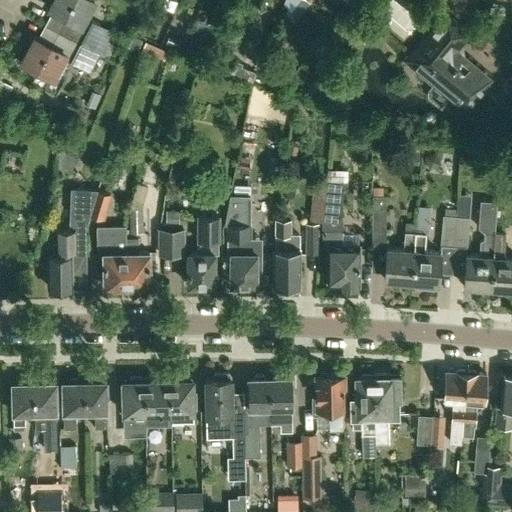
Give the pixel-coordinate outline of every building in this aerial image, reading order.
[(94,0),(53,0),(49,8),(66,16),(58,31),(100,53),(112,30),(93,20),(90,24),(84,21),(95,0),(94,0)] [(284,0),(283,4),(291,12),(300,0),(284,0)] [(487,79),(461,57),(462,54),(459,51),(456,52),(455,53),(448,47),(463,29),(444,13),(405,59),(414,67),(415,65),(436,82),(430,89),(431,94),(441,103),(446,103),(452,96),(464,106),(487,79)] [(51,45),(38,38),(34,36),(21,61),(37,70),(31,80),(56,94),(65,78),(56,74),(65,58),(90,71),(100,53),(58,31),(51,45)] [(252,81),(253,81),(256,72),(241,66),(242,62),(231,58),(226,70),(238,75),(237,76),(252,82),(252,81)] [(321,232),(323,231),(323,246),(329,246),(329,280),(340,281),(340,284),(344,284),(346,288),(352,287),(354,284),(359,284),(359,246),(341,246),(342,231),(343,231),(342,180),(326,179),(321,232)] [(137,182),(129,208),(130,232),(143,232),(143,208),(142,208),(148,185),(137,182)] [(70,290),(72,287),(72,285),(87,286),(87,228),(90,215),(97,189),(71,188),(70,228),(57,229),(57,242),(54,242),(54,254),(49,254),(49,287),(52,287),(54,290),(70,290)] [(97,189),(90,215),(105,220),(108,211),(105,210),(110,194),(97,189)] [(372,248),(386,248),(387,248),(387,239),(385,239),(386,195),(373,194),(372,248)] [(224,224),(237,224),(236,252),(231,252),(231,284),(243,284),(243,286),(253,286),(253,284),(256,284),(256,269),(261,269),(261,252),(250,252),(250,224),(249,224),(249,196),(229,195),(224,224)] [(480,240),(479,255),(466,254),(464,285),(491,287),(495,231),(497,201),(480,199),(478,226),(483,230),(484,231),(483,239),(480,240)] [(456,216),(443,214),(441,245),(454,246),(455,234),(456,216)] [(200,253),(189,252),(189,285),(191,285),(191,288),(202,288),(202,285),(215,285),(215,254),(219,254),(219,216),(199,216),(199,241),(200,241),(200,253)] [(455,234),(454,246),(467,247),(469,217),(456,216),(455,234)] [(294,289),(296,285),(299,285),(299,250),(286,249),(287,235),(290,235),(291,219),(276,218),(275,285),(285,285),(286,289),(294,289)] [(319,223),(306,223),(305,253),(319,253),(319,223)] [(97,225),(97,254),(104,254),(105,286),(127,286),(126,237),(126,225),(97,225)] [(185,228),(162,228),(158,228),(158,253),(183,254),(185,228)] [(511,288),(511,257),(503,256),(505,232),(495,231),(491,287),(511,288)] [(410,282),(414,233),(404,232),(403,249),(387,248),(386,248),(384,280),(410,282)] [(425,233),(424,233),(414,233),(410,282),(412,282),(412,283),(413,287),(416,288),(427,289),(428,283),(438,284),(440,252),(424,251),(425,233)] [(138,237),(126,237),(127,286),(150,285),(150,251),(138,252),(138,237)] [(463,420),(466,371),(467,369),(457,368),(455,371),(446,370),(444,399),(452,399),(449,441),(461,442),(462,434),(461,434),(463,420)] [(476,369),(467,369),(466,371),(463,420),(461,434),(462,434),(472,435),(473,421),(474,421),(476,400),(485,401),(487,373),(478,372),(476,369)] [(231,378),(231,374),(229,372),(215,372),(213,374),(213,378),(205,378),(206,415),(219,415),(219,437),(233,436),(234,479),(245,478),(245,456),(244,436),(244,405),(232,405),(231,378)] [(374,374),(375,378),(375,443),(388,443),(388,415),(397,414),(396,399),(401,399),(400,374),(374,374)] [(511,375),(504,375),(501,405),(497,405),(495,425),(511,426),(511,375)] [(343,376),(317,377),(318,428),(330,428),(329,410),(344,409),(343,376)] [(244,405),(244,436),(245,456),(260,456),(259,425),(262,425),(261,408),(271,407),(270,378),(248,379),(249,405),(244,405)] [(270,378),(271,407),(271,425),(281,424),(281,431),(292,431),(291,378),(270,378)] [(375,443),(375,378),(357,378),(357,398),(353,398),(353,428),(361,428),(362,455),(375,455),(375,443)] [(172,411),(172,422),(194,422),(194,408),(196,408),(196,392),(193,392),(193,379),(171,380),(172,411)] [(146,412),(145,380),(123,381),(123,392),(120,392),(120,409),(124,409),(124,426),(146,426),(146,412)] [(172,411),(171,380),(145,380),(146,412),(146,426),(172,425),(172,422),(172,411)] [(85,382),(85,410),(94,410),(95,428),(107,428),(106,381),(85,382)] [(44,430),(44,439),(57,438),(55,382),(34,383),(35,411),(35,430),(44,430)] [(85,418),(85,410),(85,382),(63,382),(64,429),(76,428),(76,419),(85,418)] [(35,411),(34,383),(13,383),(14,429),(26,429),(26,411),(35,411)] [(430,444),(430,440),(432,416),(418,414),(416,443),(430,444)] [(432,442),(442,443),(442,431),(432,431),(432,442)] [(321,455),(316,455),(316,435),(302,435),(302,441),(302,466),(303,497),(321,497),(321,455)] [(473,471),(483,472),(486,472),(486,465),(488,465),(490,436),(476,435),(473,471)] [(23,451),(22,437),(8,437),(8,452),(23,451)] [(302,466),(302,441),(288,441),(288,466),(302,466)] [(75,445),(60,445),(60,466),(75,466),(75,445)] [(132,453),(119,453),(119,472),(119,477),(133,477),(132,453)] [(502,467),(488,465),(486,465),(486,472),(483,472),(480,503),(511,506),(511,484),(501,483),(502,467)] [(405,496),(425,496),(425,479),(405,479),(405,496)] [(373,490),(355,488),(354,510),(371,511),(373,490)] [(176,511),(202,511),(202,491),(175,492),(176,511)] [(146,492),(146,511),(173,511),(173,492),(146,492)] [(98,497),(99,511),(105,511),(112,511),(111,497),(98,497)] [(229,498),(228,511),(245,511),(246,498),(238,498),(229,498)] [(278,499),(278,511),(298,511),(298,498),(278,499)]
